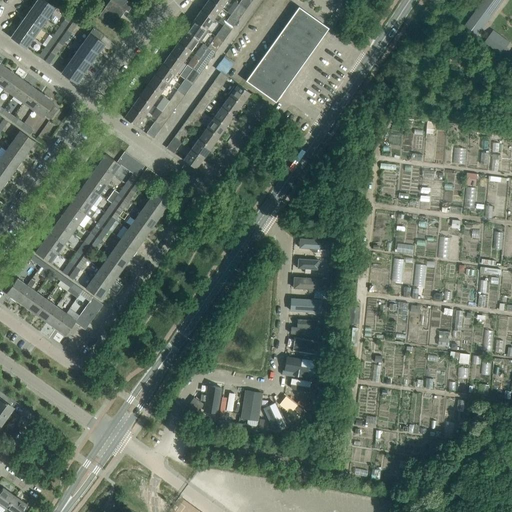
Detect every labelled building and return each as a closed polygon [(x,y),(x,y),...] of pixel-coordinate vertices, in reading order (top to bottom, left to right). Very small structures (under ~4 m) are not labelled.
[(43,0),(37,0),(32,7),(47,18),(54,8),(43,0)] [(113,26),(120,17),(125,9),(128,11),(132,4),(126,0),(109,0),(99,15),(113,26)] [(221,8),(209,0),(207,0),(201,10),(213,19),(221,8)] [(477,36),(503,0),(483,0),(464,26),(477,36)] [(239,18),(242,6),(238,4),(231,15),(234,17),(239,18)] [(47,18),(32,7),(25,17),(40,27),(47,18)] [(328,28),(298,7),(246,80),(275,101),(328,28)] [(213,19),(201,10),(193,21),(205,29),(213,19)] [(232,29),(234,17),(231,15),(223,25),(226,28),(232,29)] [(63,29),(71,19),(66,16),(59,26),(63,29)] [(40,27),(25,17),(18,27),(33,37),(40,27)] [(70,34),(77,24),(73,21),(66,31),(70,34)] [(205,29),(193,21),(185,31),(197,40),(205,29)] [(224,40),(226,28),(223,25),(215,36),(219,38),(224,40)] [(56,39),(63,29),(59,26),(52,36),(56,39)] [(33,37),(18,27),(11,37),(26,47),(33,37)] [(94,27),(89,33),(82,43),(97,53),(104,44),(100,41),(104,35),(94,27)] [(63,44),(70,34),(66,31),(59,41),(63,44)] [(197,40),(185,31),(178,42),(190,51),(197,40)] [(492,33),(485,41),(502,53),(508,45),(492,33)] [(49,49),(56,39),(52,36),(45,46),(49,49)] [(216,50),(219,38),(215,36),(207,47),(211,49),(216,50)] [(56,54),(63,44),(59,41),(52,51),(56,54)] [(190,51),(178,42),(170,53),(182,62),(190,51)] [(90,63),(97,53),(82,43),(75,53),(90,63)] [(42,59),(49,49),(45,46),(38,56),(42,59)] [(208,61),(211,49),(207,47),(200,57),(203,60),(208,61)] [(49,63),(56,54),(52,51),(45,60),(49,63)] [(83,73),(90,63),(75,53),(68,63),(83,73)] [(182,62),(170,53),(162,64),(174,72),(182,62)] [(201,72),(203,60),(200,57),(195,54),(187,64),(192,68),(196,71),(201,72)] [(76,83),(83,73),(68,63),(61,73),(76,83)] [(174,72),(162,64),(154,74),(167,83),(174,72)] [(0,85),(4,88),(14,74),(4,66),(0,72),(0,85)] [(196,71),(192,68),(184,80),(188,82),(188,81),(193,82),(196,71)] [(220,72),(213,81),(216,86),(219,88),(228,77),(220,72)] [(13,95),(24,81),(14,74),(4,88),(13,95)] [(167,83),(154,74),(147,85),(159,94),(167,83)] [(185,93),(188,82),(184,80),(176,90),(180,93),(180,92),(185,93)] [(23,102),(34,88),(24,81),(13,95),(23,102)] [(246,97),(250,93),(237,84),(230,95),(242,104),(242,103),(246,104),(248,101),(246,97)] [(159,94),(147,85),(139,96),(151,104),(159,94)] [(212,99),(219,88),(216,86),(206,92),(209,96),(208,97),(212,99)] [(33,109),(44,95),(34,88),(23,102),(33,109)] [(178,104),(180,93),(176,90),(169,101),(172,103),(178,104)] [(44,94),(44,95),(33,109),(43,117),(44,115),(48,117),(46,121),(42,118),(37,125),(36,124),(32,129),(39,134),(43,129),(58,108),(52,104),(54,102),(48,98),(49,97),(44,94)] [(234,114),(242,104),(230,95),(222,106),(234,114)] [(151,104),(139,96),(131,107),(144,116),(151,104)] [(204,110),(212,99),(208,97),(198,102),(201,107),(200,107),(204,110)] [(170,115),(172,103),(169,101),(161,112),(165,114),(165,113),(170,115)] [(226,125),(234,114),(222,106),(214,116),(226,125)] [(136,126),(144,116),(131,107),(124,117),(136,126)] [(196,121),(204,110),(200,107),(190,113),(193,118),(196,121)] [(13,116),(4,109),(1,113),(10,120),(13,116)] [(162,125),(165,114),(161,112),(153,122),(157,125),(157,124),(162,125)] [(23,123),(13,116),(10,120),(20,127),(23,123)] [(219,136),(226,125),(214,116),(206,127),(219,136)] [(189,131),(196,121),(193,118),(183,124),(185,128),(185,129),(189,131)] [(155,136),(157,125),(153,122),(146,133),(153,138),(155,136)] [(33,130),(23,123),(20,127),(30,134),(33,130)] [(211,147),(219,136),(206,127),(199,138),(211,147)] [(181,142),(189,131),(185,129),(175,135),(178,139),(181,142)] [(28,151),(35,141),(20,130),(13,140),(28,151)] [(203,158),(211,147),(199,138),(191,149),(203,158)] [(173,153),(181,142),(178,139),(167,145),(166,147),(173,153)] [(21,161),(28,151),(13,140),(6,150),(21,161)] [(195,168),(203,158),(191,149),(183,159),(195,168)] [(0,160),(13,170),(21,161),(6,150),(0,157),(0,160)] [(122,165),(129,155),(124,151),(117,161),(120,164),(122,165)] [(105,153),(98,163),(113,174),(120,164),(117,161),(105,153)] [(127,169),(134,158),(129,155),(122,165),(127,169)] [(132,172),(139,162),(134,158),(127,169),(132,172)] [(0,175),(7,180),(13,170),(0,160),(0,175)] [(137,176),(144,166),(139,162),(132,172),(133,173),(137,176)] [(113,174),(98,163),(91,173),(106,184),(113,174)] [(144,181),(152,171),(147,167),(139,178),(143,181),(144,181)] [(149,185),(157,175),(152,171),(144,181),(149,185)] [(106,184),(91,173),(88,178),(87,178),(83,183),(84,183),(99,194),(106,184)] [(130,186),(137,176),(133,173),(126,183),(130,186)] [(154,189),(162,178),(157,175),(149,185),(154,189)] [(136,191),(143,181),(139,178),(132,188),(136,191)] [(159,192),(167,182),(162,178),(154,189),(156,190),(159,192)] [(99,194),(84,183),(81,188),(80,187),(76,192),(77,193),(92,203),(99,194)] [(123,196),(130,186),(126,183),(119,193),(123,196)] [(129,200),(136,191),(132,188),(125,197),(129,200)] [(171,200),(159,192),(156,190),(149,200),(163,210),(171,200)] [(92,203),(77,193),(74,198),(73,197),(69,202),(70,203),(85,213),(91,217),(94,212),(89,208),(92,203)] [(116,206),(123,196),(119,193),(112,203),(116,206)] [(122,210),(129,200),(125,197),(118,207),(122,210)] [(164,211),(163,210),(149,200),(142,209),(156,220),(160,215),(161,216),(164,211)] [(85,213),(70,203),(67,208),(66,207),(62,212),(63,213),(78,223),(85,213)] [(109,215),(116,206),(112,203),(105,212),(109,215)] [(115,220),(122,210),(118,207),(111,217),(115,220)] [(149,230),(156,220),(142,209),(135,219),(149,230)] [(102,225),(109,215),(105,212),(98,222),(102,225)] [(78,223),(63,213),(56,222),(71,233),(78,223)] [(108,230),(115,220),(111,217),(104,227),(108,230)] [(142,239),(149,230),(135,219),(128,229),(142,239)] [(71,233),(56,222),(49,232),(64,243),(71,233)] [(94,235),(102,225),(98,222),(90,233),(94,235)] [(101,240),(108,230),(104,227),(97,237),(101,240)] [(135,250),(142,239),(128,229),(120,239),(135,250)] [(64,243),(49,232),(42,242),(57,253),(64,243)] [(87,245),(94,235),(90,233),(84,242),(87,245)] [(94,250),(101,240),(97,237),(90,247),(94,250)] [(312,252),(317,252),(317,249),(324,250),(325,240),(299,238),(299,248),(312,249),(312,252)] [(136,250),(135,250),(120,239),(114,249),(128,259),(132,254),(133,255),(136,250)] [(57,253),(42,242),(35,252),(50,262),(57,253)] [(80,255),(87,245),(84,242),(77,252),(80,255)] [(87,259),(94,250),(90,247),(83,257),(87,259)] [(121,269),(128,259),(114,249),(107,259),(121,269)] [(73,265),(80,255),(77,252),(70,262),(73,265)] [(44,262),(33,254),(30,259),(40,266),(44,262)] [(80,269),(87,259),(83,257),(76,267),(80,269)] [(297,268),(318,270),(319,260),(297,258),(297,268)] [(114,279),(121,269),(107,259),(100,268),(114,279)] [(53,268),(44,262),(40,266),(50,273),(53,268)] [(66,275),(73,265),(70,262),(62,272),(66,275)] [(73,279),(80,269),(76,267),(69,276),(73,279)] [(63,275),(53,268),(50,273),(59,280),(63,275)] [(107,289),(114,279),(100,268),(93,278),(107,289)] [(67,291),(73,282),(63,275),(59,280),(57,284),(67,291)] [(331,279),(327,278),(322,278),(322,279),(293,277),(292,289),(314,290),(314,298),(325,298),(326,286),(331,286),(331,279)] [(16,300),(27,285),(17,278),(6,292),(11,296),(11,297),(16,301),(16,300)] [(108,289),(107,289),(93,278),(85,288),(100,299),(104,293),(105,294),(108,289)] [(26,307),(36,292),(31,288),(35,282),(31,279),(27,285),(16,300),(26,307)] [(79,294),(82,289),(73,282),(67,291),(77,298),(79,294)] [(92,297),(82,289),(79,294),(89,301),(92,297)] [(35,314),(46,299),(36,292),(26,307),(35,314)] [(103,304),(95,298),(92,297),(89,301),(89,302),(99,309),(103,304)] [(315,309),(321,309),(322,300),(292,298),(292,306),(301,307),(301,313),(315,314),(315,309)] [(45,321),(56,306),(46,299),(35,314),(45,321)] [(99,309),(89,302),(85,307),(96,314),(99,309)] [(55,328),(66,313),(56,306),(45,321),(55,328)] [(349,306),(348,322),(358,323),(360,307),(349,306)] [(96,314),(85,307),(82,312),(92,319),(96,314)] [(65,335),(74,322),(76,320),(71,316),(73,313),(68,310),(66,313),(55,328),(65,335)] [(92,319),(82,312),(78,317),(88,324),(92,319)] [(88,324),(78,317),(76,320),(74,322),(85,329),(88,324)] [(290,327),(290,334),(320,335),(320,328),(313,328),(314,321),(297,320),(297,327),(290,327)] [(292,350),(318,354),(320,341),(294,337),(292,350)] [(293,375),(300,376),(301,372),(307,373),(308,367),(317,368),(318,362),(286,356),(284,370),(294,372),(293,375)] [(290,384),(291,384),(303,386),(303,391),(309,392),(310,382),(291,378),(290,384)] [(207,385),(206,395),(201,394),(200,400),(205,400),(203,410),(217,412),(221,387),(207,385)] [(6,402),(9,397),(0,390),(0,398),(0,415),(4,419),(13,407),(6,402)] [(262,393),(246,390),(241,418),(257,420),(261,399),(262,393)] [(290,415),(295,419),(298,415),(300,417),(304,411),(286,396),(282,402),(293,412),(290,415)] [(274,431),(285,426),(275,403),(263,408),(274,431)] [(217,419),(206,414),(204,418),(215,423),(215,424),(217,419)] [(300,426),(297,423),(287,431),(290,434),(300,426)] [(0,491),(0,504),(5,508),(15,495),(3,487),(0,491)] [(15,495),(5,508),(2,511),(20,511),(26,504),(15,495)]
